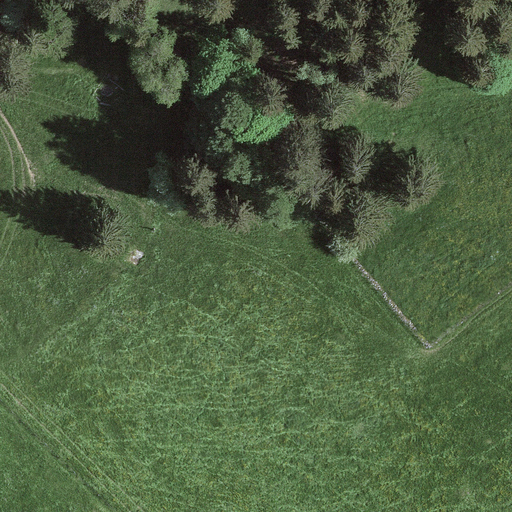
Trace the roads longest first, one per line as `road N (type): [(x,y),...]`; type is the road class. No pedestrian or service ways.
road 1 (track): [(0,378),(134,511)]
road 2 (track): [(0,121),(21,186),(0,251)]
